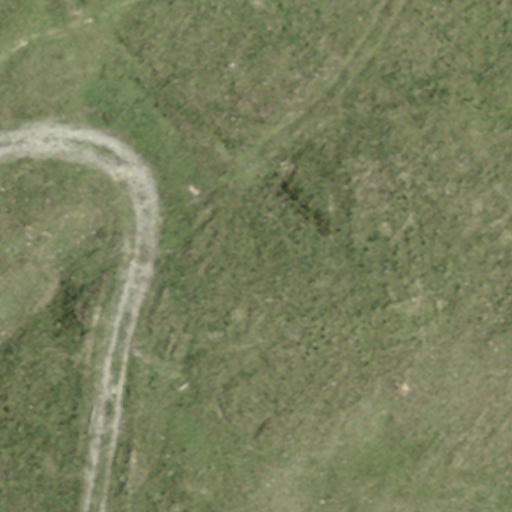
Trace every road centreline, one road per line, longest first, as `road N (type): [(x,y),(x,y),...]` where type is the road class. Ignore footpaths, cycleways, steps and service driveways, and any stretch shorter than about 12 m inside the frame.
road 1 (track): [(96,511),(104,353),(146,236),(317,0)]
road 2 (track): [(0,150),(109,138),(155,146),(175,178),(146,236)]
road 3 (track): [(133,0),(0,62)]
